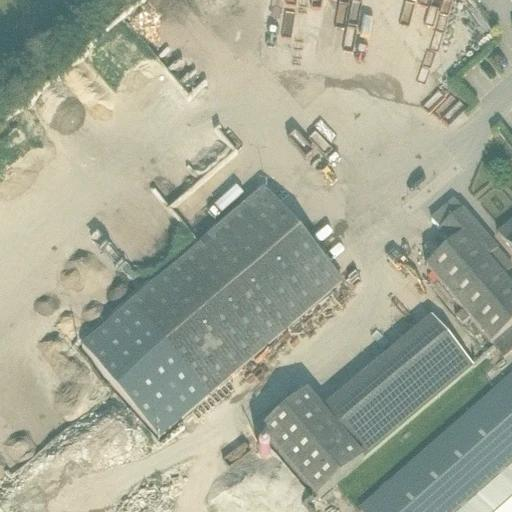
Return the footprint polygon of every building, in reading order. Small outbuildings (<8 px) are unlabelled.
[(496,34),(469,0),(432,0),(423,8),(422,7),(417,11),(416,12),(412,0),(413,0),(376,0),(339,30),(380,16),(389,28),(399,24),(402,35),(412,26),(413,26),(416,36),(407,39),(410,47),(430,73),(464,46),(470,54),(496,34)] [(444,124),(462,109),(451,97),(434,112),(444,124)] [(329,131),(312,150),(329,166),(347,148),(329,131)] [(81,348),(158,439),(341,283),(263,192),(81,348)] [(451,247),(425,269),(462,312),(455,318),(461,326),(469,320),(491,346),(503,360),(511,352),(511,290),(487,261),(497,252),(462,211),(438,232),(451,247)] [(511,223),(497,236),(511,253),(511,223)] [(511,378),(497,392),(362,511),(457,511),(511,464),(511,378)] [(259,435),(316,502),(364,461),(306,396),(259,435)] [(511,511),(511,464),(457,511),(511,511)]
